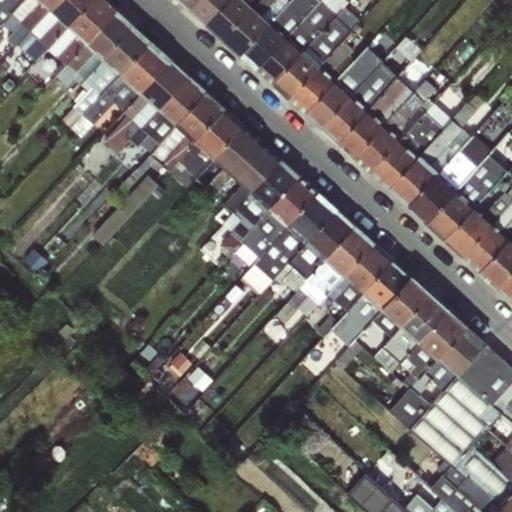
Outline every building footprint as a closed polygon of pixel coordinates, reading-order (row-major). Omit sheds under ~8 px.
[(12,13),(23,0),(0,0),(0,18),(4,22),(12,13)] [(50,8),(41,0),(23,0),(4,22),(13,30),(6,38),(15,46),(22,38),(50,8)] [(68,25),(91,0),(57,0),(50,8),(68,25)] [(87,42),(117,10),(106,0),(91,0),(68,25),(69,25),(87,42)] [(181,0),(190,8),(197,0),(181,0)] [(197,0),(190,8),(207,23),(227,0),(197,0)] [(227,0),(207,23),(225,40),(253,7),(245,0),(227,0)] [(288,3),(290,0),(259,0),(253,7),(270,22),(288,3)] [(287,37),(320,0),(290,0),(288,3),(270,22),(286,36),(287,37)] [(323,30),(337,14),(320,0),(287,37),(302,51),(303,52),(323,30)] [(332,0),(320,0),(337,14),(345,23),(344,25),(351,32),(358,22),(332,0)] [(253,7),(225,40),(240,54),(270,22),(253,7)] [(50,8),(22,38),(30,45),(24,51),(36,61),(49,48),(69,25),(68,25),(50,8)] [(120,75),(150,40),(117,10),(87,42),(85,43),(120,75)] [(319,66),(344,41),(351,32),(344,25),(345,23),(337,14),(323,30),(303,52),(319,66)] [(270,22),(240,54),(256,69),(286,36),(270,22)] [(87,42),(69,25),(49,48),(55,55),(47,65),(50,68),(45,73),(51,81),(56,77),(68,63),(85,43),(87,42)] [(409,34),(387,60),(402,72),(424,46),(409,34)] [(286,36),(256,69),(275,82),(302,51),(287,37),(286,36)] [(140,94),(172,60),(150,40),(120,75),(140,94)] [(335,80),(354,59),(349,54),(353,50),(344,41),(319,66),(335,80)] [(120,75),(85,43),(68,63),(56,77),(65,86),(77,72),(93,87),(73,106),(83,114),(120,75)] [(351,95),(380,64),(363,50),(354,59),(335,80),(351,95)] [(302,51),(275,82),(291,96),(319,66),(303,52),(302,51)] [(159,109),(189,75),(172,60),(140,94),(158,109),(159,109)] [(368,110),(397,77),(389,70),(392,67),(384,60),(380,64),(351,95),(367,109),(368,110)] [(319,66),(291,96),(307,111),(335,80),(319,66)] [(384,124),(420,85),(403,71),(397,77),(368,110),(384,124)] [(120,75),(83,114),(71,127),(81,137),(114,101),(123,111),(140,94),(120,75)] [(176,124),(206,91),(189,75),(159,109),(176,124)] [(335,80),(307,111),(323,126),(351,95),(335,80)] [(424,114),(431,106),(425,101),(436,90),(425,80),(420,85),(384,124),(400,139),(424,114)] [(194,141),(224,108),(206,91),(176,124),(194,141)] [(140,94),(123,111),(127,114),(103,140),(118,153),(133,136),(158,109),(140,94)] [(463,145),(471,137),(460,128),(485,102),(476,94),(469,102),(451,119),(417,155),(418,156),(437,173),(458,149),(463,145)] [(351,95),(323,126),(321,128),(338,140),(367,109),(351,95)] [(417,155),(451,119),(434,103),(431,106),(424,114),(400,139),(401,140),(417,155)] [(212,158),(243,125),(224,108),(194,141),(195,142),(212,158)] [(159,109),(158,109),(133,136),(150,153),(176,124),(159,109)] [(368,110),(367,109),(338,140),(355,157),(384,124),(368,110)] [(176,124),(150,153),(115,192),(121,198),(153,165),(158,169),(163,164),(169,170),(177,162),(195,142),(194,141),(176,124)] [(400,139),(384,124),(355,157),(371,171),(401,140),(400,139)] [(232,176),(263,142),(243,125),(212,158),(213,159),(223,168),(232,176)] [(471,137),(463,145),(469,151),(479,140),(482,137),(475,132),(471,137)] [(511,136),(508,133),(500,142),(507,150),(511,143),(511,136)] [(417,155),(401,140),(371,171),(389,188),(418,156),(417,155)] [(469,151),(463,145),(458,149),(477,165),(493,149),(479,140),(469,151)] [(213,159),(212,158),(195,142),(177,162),(195,178),(213,159)] [(250,193),(281,159),(263,142),(232,176),(241,184),(250,193)] [(475,207),(496,184),(511,166),(501,156),(506,151),(501,146),(495,152),(493,149),(477,165),(456,190),(457,190),(474,206),(475,207)] [(477,165),(458,149),(437,173),(456,190),(477,165)] [(437,173),(418,156),(389,188),(407,205),(437,173)] [(268,209),(298,175),(281,159),(250,193),(268,209)] [(205,205),(232,176),(223,168),(197,197),(205,205)] [(158,182),(149,173),(93,235),(103,244),(158,182)] [(437,173),(407,205),(427,223),(457,190),(456,190),(437,173)] [(286,226),(318,192),(298,175),(268,209),(286,226)] [(492,222),(511,199),(511,189),(507,193),(505,191),(510,185),(503,180),(498,185),(496,184),(475,207),(491,222),(492,222)] [(233,212),(250,193),(241,184),(223,204),(233,212)] [(474,206),(457,190),(427,223),(444,239),(474,206)] [(306,244),(337,209),(318,192),(286,226),(287,227),(305,243),(306,244)] [(268,209),(250,193),(233,212),(241,219),(230,232),(240,241),(247,233),(268,209)] [(511,235),(511,199),(492,222),(509,238),(511,235)] [(474,206),(444,239),(461,255),(491,222),(475,207),(474,206)] [(287,227),(286,226),(268,209),(247,233),(266,250),(287,227)] [(324,259),(355,225),(337,209),(306,244),(324,259)] [(491,222),(461,255),(479,271),(509,238),(492,222),(491,222)] [(345,275),(374,242),(355,225),(324,259),(325,260),(343,276),(344,277),(345,275)] [(305,243),(287,227),(266,250),(255,262),(256,264),(272,278),(275,276),(305,243)] [(243,277),(256,264),(255,262),(266,250),(247,233),(240,241),(235,251),(251,266),(242,276),(243,277)] [(511,240),(509,238),(479,271),(478,271),(495,287),(511,268),(511,240)] [(362,292),(392,260),(374,242),(345,275),(362,292)] [(305,243),(275,276),(283,285),(286,282),(296,292),(306,279),(325,260),(324,259),(306,244),(305,243)] [(343,276),(325,260),(306,279),(296,292),(286,303),(276,313),(283,321),(291,313),(297,308),(307,296),(316,305),(318,303),(326,294),(343,276)] [(383,308),(411,277),(392,260),(362,292),(382,309),(383,308)] [(272,278),(256,264),(243,277),(242,278),(259,293),(272,278)] [(511,268),(495,287),(511,301),(511,268)] [(362,292),(345,275),(344,277),(343,276),(326,294),(318,303),(337,320),(346,309),(362,292)] [(401,325),(428,292),(411,277),(383,308),(401,325)] [(382,309),(362,292),(346,309),(337,320),(312,348),(319,354),(345,326),(347,328),(344,331),(353,339),(354,340),(355,339),(358,336),(382,309)] [(419,341),(447,309),(428,292),(401,325),(419,341)] [(382,309),(358,336),(377,352),(382,346),(401,325),(383,308),(382,309)] [(437,358),(467,326),(447,309),(419,341),(437,358)] [(67,323),(59,331),(66,339),(74,330),(67,323)] [(401,325),(382,346),(393,356),(384,364),(393,372),(400,364),(419,341),(401,325)] [(457,375),(486,344),(467,326),(437,358),(457,375)] [(364,346),(355,339),(354,340),(353,339),(334,362),(342,370),(364,346)] [(437,358),(419,341),(400,364),(407,371),(409,370),(411,372),(418,379),(437,358)] [(492,404),(511,382),(511,366),(486,344),(457,375),(429,404),(409,428),(451,465),(454,468),(473,446),(501,413),(492,404)] [(181,352),(170,362),(182,374),(192,364),(181,352)] [(457,375),(437,358),(418,379),(411,372),(402,381),(410,387),(429,404),(457,375)] [(198,365),(188,377),(202,391),(213,379),(198,365)] [(511,382),(492,404),(501,413),(511,421),(511,382)] [(429,404),(410,387),(389,410),(409,428),(429,404)] [(511,437),(492,461),(511,477),(511,437)] [(393,440),(387,447),(400,459),(406,452),(393,440)] [(511,477),(492,461),(473,446),(454,468),(500,505),(502,504),(511,492),(511,477)] [(454,468),(451,465),(431,487),(442,498),(457,511),(494,511),(500,505),(454,468)] [(412,511),(409,509),(366,471),(346,493),(367,511),(412,511)] [(510,511),(511,511),(511,492),(502,504),(510,511)] [(356,511),(340,497),(331,506),(337,511),(356,511)] [(457,511),(442,498),(433,508),(420,497),(409,509),(412,511),(457,511)]
